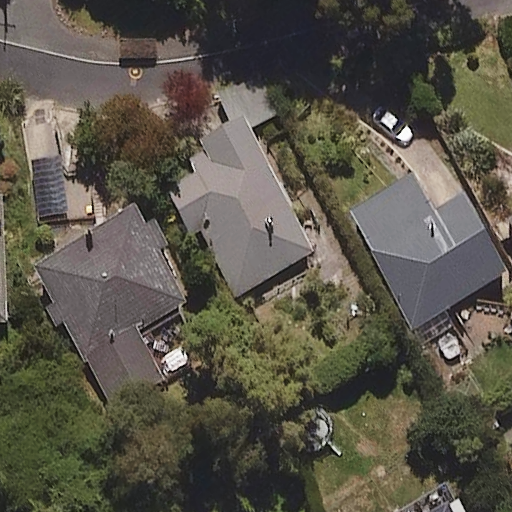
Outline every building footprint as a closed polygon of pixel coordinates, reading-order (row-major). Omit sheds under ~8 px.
[(313,251),(237,108),(179,139),(194,168),(163,184),(187,229),(197,224),(234,293),(313,251)] [(63,175),(52,112),(20,117),(31,181),(63,175)] [(431,207),(410,171),(347,207),(421,340),(451,324),(442,307),(507,271),(461,190),(431,207)] [(187,299),(128,201),(24,264),(100,389),(152,357),(136,330),(187,299)] [(511,209),(503,215),(511,231),(511,209)] [(461,511),(449,488),(402,511),(461,511)]
